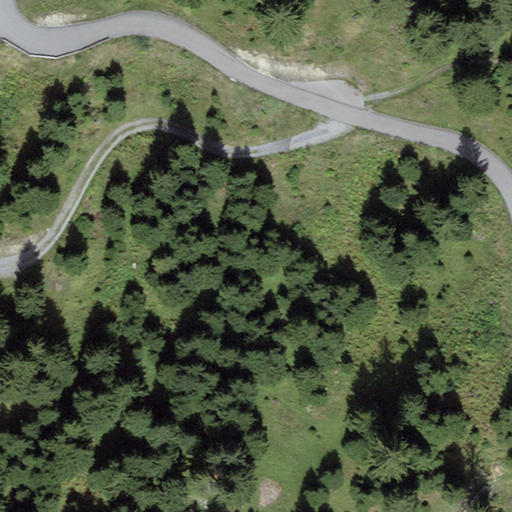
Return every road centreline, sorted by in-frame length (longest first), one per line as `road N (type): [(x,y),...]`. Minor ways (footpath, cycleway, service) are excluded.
road 1 (track): [(511,190),(485,155),(269,87),(160,25),(125,24),(51,44),(22,37),(0,5)]
road 2 (track): [(350,115),(263,151),(220,151),(179,130),(124,130),(96,159),(52,243),(26,261),(0,264)]
